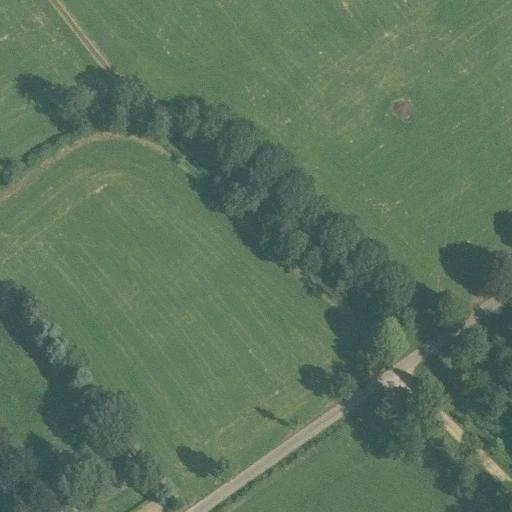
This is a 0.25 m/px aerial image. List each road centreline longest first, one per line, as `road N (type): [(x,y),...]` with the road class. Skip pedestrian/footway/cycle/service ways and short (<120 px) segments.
road 1 (track): [(435,343),(386,311),(216,150),(127,92),(55,0)]
road 2 (track): [(378,385),(409,397),(511,495)]
